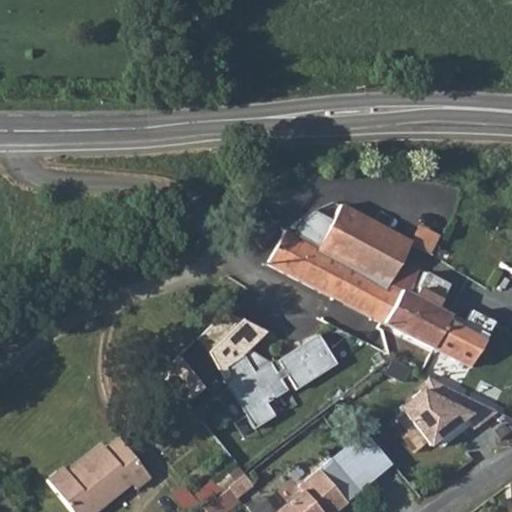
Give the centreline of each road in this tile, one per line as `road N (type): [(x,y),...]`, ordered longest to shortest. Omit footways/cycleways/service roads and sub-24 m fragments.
road 1 (tertiary): [(511,110),(186,122)]
road 2 (residential): [(5,128),(18,171),(58,191),(147,189),(196,204),(213,248),(207,260)]
road 3 (residential): [(207,260),(197,280),(81,308),(0,372)]
road 4 (residential): [(207,260),(414,360)]
road 5 (tertiary): [(186,122),(5,128)]
road 6 (unclassified): [(186,122),(171,0)]
